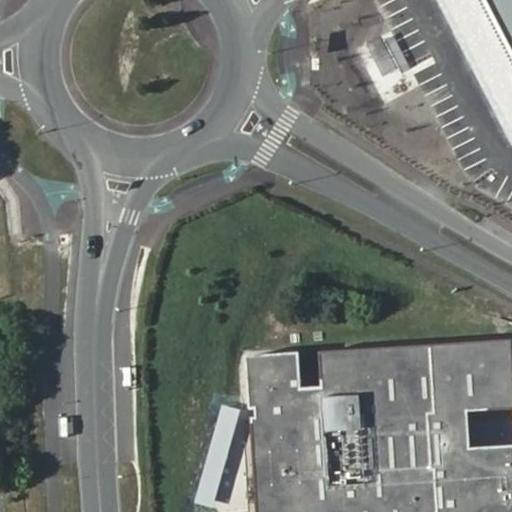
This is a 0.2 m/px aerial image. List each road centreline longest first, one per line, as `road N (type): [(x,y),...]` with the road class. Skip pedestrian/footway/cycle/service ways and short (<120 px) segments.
road 1 (unclassified): [(197,144),(282,156),(511,278)]
road 2 (unclassified): [(511,246),(416,199),(280,115),(248,66)]
road 3 (primary): [(97,511),(100,280)]
road 4 (primary): [(70,130),(95,201),(100,280)]
road 5 (primary): [(100,280),(134,209),(182,151)]
